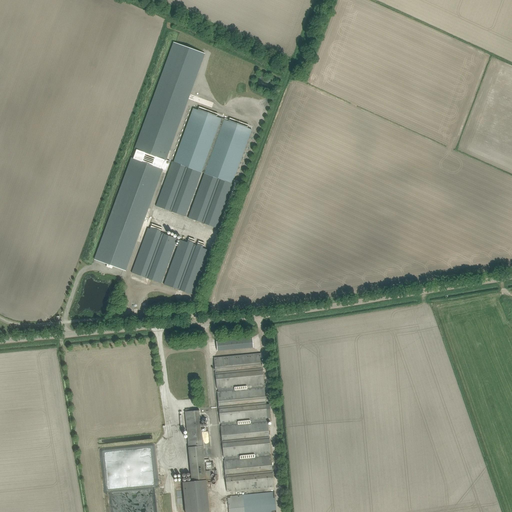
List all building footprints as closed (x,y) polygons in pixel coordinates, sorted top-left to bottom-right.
[(166,160),(191,91),(204,54),(173,43),(135,149),(136,149),(133,158),(131,158),(94,259),(107,264),(106,266),(112,268),(113,266),(126,270),(162,169),(166,171),(170,161),(166,160)] [(218,229),(234,184),(232,183),(233,181),(236,174),(252,130),(247,128),(248,125),(247,124),(232,119),(230,118),(229,120),(228,121),(225,120),(217,117),(218,113),(216,113),(201,107),(199,107),(198,110),(193,108),(177,153),(175,159),(173,162),(172,161),(156,206),(185,217),(202,172),(203,172),(204,173),(188,218),(218,229)] [(151,280),(151,279),(161,283),(177,239),(149,228),(133,268),(132,272),(149,279),(151,280)] [(180,240),(166,279),(164,284),(193,295),(209,251),(180,240)] [(252,338),(217,341),(218,351),(253,347),(252,338)] [(217,389),(218,389),(218,391),(217,391),(220,423),(221,423),(221,426),(267,422),(266,418),(271,418),(269,404),(267,404),(266,401),(264,387),(263,387),(263,385),(264,385),(261,353),(214,357),(214,362),(217,389)] [(185,411),(192,481),(182,482),(185,511),(203,511),(209,511),(199,410),(185,411)] [(220,426),(223,457),(271,453),(268,421),(267,422),(221,426),(220,426)] [(274,487),(271,453),(223,457),(227,492),(274,487)] [(227,511),(243,511),(243,495),(227,496),(227,511)]
